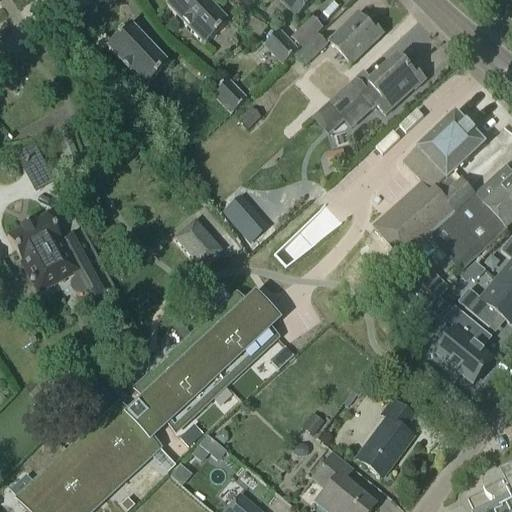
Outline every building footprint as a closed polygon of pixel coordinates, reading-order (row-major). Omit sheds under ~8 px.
[(200,0),(172,0),(164,8),(203,49),(226,27),(200,0)] [(283,0),(280,3),(296,20),(312,5),(307,0),(283,0)] [(12,7),(1,18),(13,30),(24,19),(12,7)] [(358,18),(329,46),(351,68),(382,38),(373,28),(370,31),(358,18)] [(312,19),(289,40),(301,53),(324,33),(312,19)] [(127,28),(104,50),(143,91),(166,68),(127,28)] [(278,35),(264,49),(283,69),(297,55),(278,35)] [(317,40),(297,59),(305,68),(326,49),(317,40)] [(397,61),(367,88),(380,102),(374,108),(384,119),(413,93),(414,93),(424,84),(413,71),(410,74),(397,61)] [(356,83),(329,107),(340,118),(366,95),(356,83)] [(225,84),(210,98),(230,118),(244,104),(225,84)] [(249,110),(238,121),(247,129),(257,119),(249,110)] [(421,187),(373,232),(404,265),(429,241),(452,220),(501,175),(490,168),(489,167),(506,151),(494,139),(485,148),(455,115),(416,152),(416,153),(402,167),(421,187)] [(31,149),(16,157),(22,167),(36,159),(31,149)] [(328,171),(343,167),(340,156),(326,160),(328,171)] [(501,175),(452,220),(478,249),(501,228),(506,232),(511,226),(511,176),(506,170),(501,175)] [(20,231),(5,239),(20,265),(22,264),(25,271),(23,272),(28,281),(28,283),(29,285),(31,285),(36,295),(76,273),(74,270),(78,268),(95,299),(96,298),(91,290),(101,284),(106,293),(107,292),(75,234),(63,241),(65,244),(58,248),(56,245),(60,244),(45,217),(31,225),(30,223),(19,229),(20,231)] [(284,217),(276,230),(288,238),(296,224),(284,217)] [(452,220),(429,241),(455,270),(478,249),(452,220)] [(193,224),(173,242),(199,272),(220,254),(193,224)] [(511,264),(496,283),(511,296),(511,242),(511,241),(500,255),(511,264)] [(250,250),(242,258),(259,276),(267,268),(250,250)] [(468,273),(459,281),(465,287),(469,283),(474,279),(468,273)] [(468,293),(457,306),(488,332),(498,319),(511,330),(511,296),(496,283),(480,302),(468,293)] [(117,408),(15,503),(23,511),(91,511),(157,451),(155,449),(149,442),(165,427),(173,436),(210,402),(275,341),(266,333),(275,324),(252,299),(243,308),(235,299),(191,340),(183,347),(133,393),(141,402),(125,417),(117,408)] [(454,333),(434,356),(448,368),(448,369),(457,377),(457,376),(471,387),(492,363),(474,348),(485,336),(454,310),(443,323),(454,333)] [(185,333),(177,325),(170,332),(177,340),(185,333)] [(373,370),(368,376),(374,381),(379,374),(373,370)] [(109,402),(100,392),(93,398),(102,408),(109,402)] [(460,400),(452,393),(446,399),(455,406),(460,400)] [(384,422),(354,463),(377,481),(395,457),(398,459),(411,442),(401,434),(411,420),(391,405),(380,419),(384,422)] [(311,418),(301,432),(312,440),(322,426),(311,418)] [(225,436),(220,432),(213,440),(222,447),(226,442),(225,436)] [(290,453),(290,458),(294,462),(303,461),(306,457),(305,451),(301,448),(293,449),(290,453)] [(330,459),(310,483),(323,494),(313,506),(320,511),(370,511),(372,510),(342,485),(350,476),(330,459)] [(510,498),(480,511),(511,511),(511,473),(500,479),(510,498)] [(255,511),(239,498),(226,511),(255,511)]
